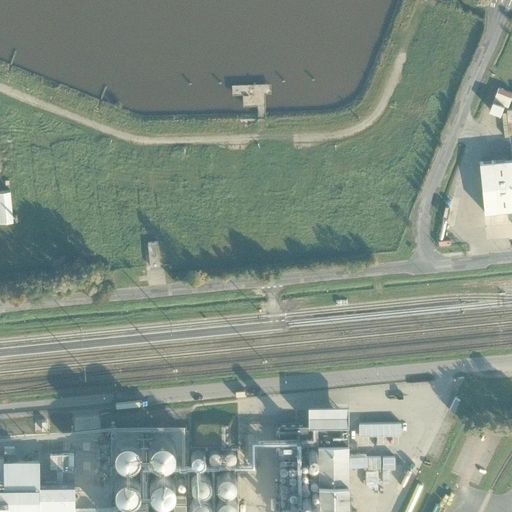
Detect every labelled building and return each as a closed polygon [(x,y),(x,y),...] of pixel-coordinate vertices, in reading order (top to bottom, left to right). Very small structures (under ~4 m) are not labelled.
[(432,23),(424,19),(416,41),(424,44),(422,49),(453,62),(465,31),(434,19),(432,23)] [(490,108),(507,114),(511,99),(511,64),(507,63),(503,63),(498,76),(498,85),(490,108)] [(511,157),(479,160),(484,211),(511,207),(511,157)] [(11,188),(0,188),(0,215),(0,220),(14,218),(11,188)] [(159,240),(148,241),(151,264),(161,263),(159,240)] [(352,511),(351,425),(353,424),(353,404),(312,403),(312,424),(280,424),(280,435),(248,435),(248,447),(197,447),(195,511),(242,511),(242,469),(256,469),(257,443),(281,443),(280,511),(352,511)] [(362,420),(362,432),(393,432),(393,420),(362,420)] [(384,466),(384,454),(367,454),(367,466),(384,466)]
